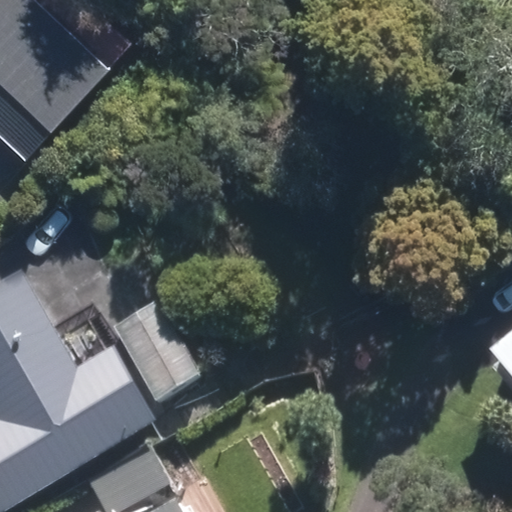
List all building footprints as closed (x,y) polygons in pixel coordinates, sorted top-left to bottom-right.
[(0,0),(0,131),(23,153),(113,55),(51,0),(0,0)] [(107,347),(75,367),(14,269),(0,277),(0,511),(152,420),(107,347)] [(153,299),(111,327),(159,401),(202,374),(153,299)] [(511,327),(485,350),(511,381),(511,327)] [(148,443),(88,477),(107,511),(121,511),(171,484),(148,443)] [(188,511),(175,488),(132,511),(188,511)]
